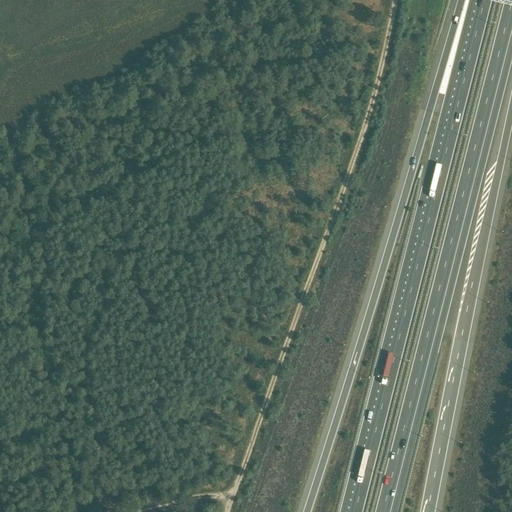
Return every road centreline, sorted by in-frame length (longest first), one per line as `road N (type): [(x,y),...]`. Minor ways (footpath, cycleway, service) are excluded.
road 1 (track): [(394,0),(365,122),(228,511)]
road 2 (motorway): [(459,0),(303,511)]
road 3 (motorway): [(484,0),(354,511)]
road 4 (motorway): [(386,511),(511,21)]
road 5 (motorway): [(429,511),(511,108)]
